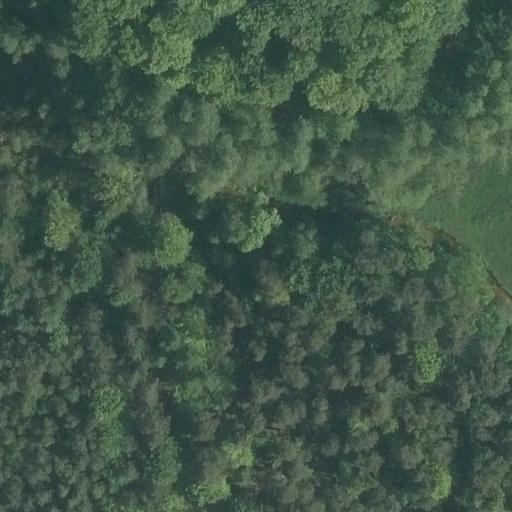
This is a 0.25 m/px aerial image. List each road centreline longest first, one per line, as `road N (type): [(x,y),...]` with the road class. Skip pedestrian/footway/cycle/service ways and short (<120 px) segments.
road 1 (track): [(121,0),(157,150),(156,265),(192,511)]
road 2 (track): [(156,265),(100,303),(54,318),(0,318)]
